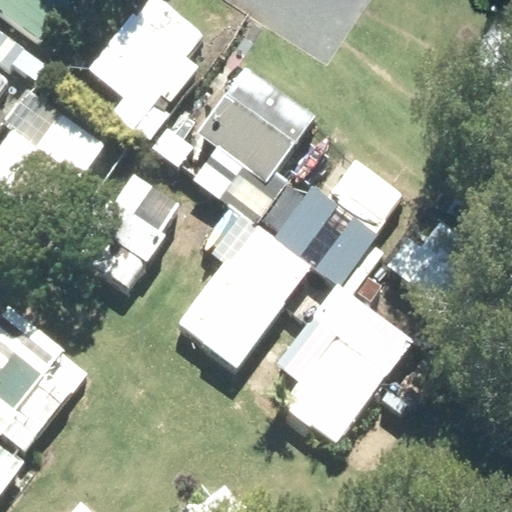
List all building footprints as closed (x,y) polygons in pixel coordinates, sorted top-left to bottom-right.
[(0,0),(0,25),(47,62),(76,24),(45,0),(0,0)] [(208,43),(156,0),(154,0),(134,25),(145,35),(120,65),(176,111),(204,76),(190,64),(208,43)] [(511,37),(499,30),(468,79),(500,99),(495,105),(511,115),(511,37)] [(28,67),(9,54),(0,66),(0,75),(15,86),(28,67)] [(199,141),(273,193),(321,126),(247,72),(199,141)] [(0,100),(11,86),(0,78),(0,100)] [(154,149),(174,123),(158,110),(139,137),(154,149)] [(17,134),(0,157),(0,195),(53,232),(110,154),(67,124),(45,155),(17,134)] [(197,165),(172,144),(156,164),(182,184),(197,165)] [(359,168),(319,224),(366,260),(407,204),(359,168)] [(75,258),(133,298),(171,245),(115,206),(75,258)] [(442,238),(421,266),(412,260),(392,286),(461,338),(455,347),(469,357),(480,343),(474,338),(491,315),(486,312),(505,287),(442,238)] [(388,267),(373,255),(356,276),(370,288),(388,267)] [(250,366),(288,313),(228,270),(181,334),(207,354),(217,341),(250,366)] [(372,317),(383,302),(369,291),(358,306),(372,317)] [(86,394),(6,330),(0,337),(0,422),(41,456),(79,409),(77,406),(86,394)] [(343,454),(393,381),(336,340),(284,412),(343,454)] [(433,398),(447,382),(429,368),(417,384),(433,398)] [(241,511),(227,492),(203,510),(194,511),(192,511),(241,511)]
